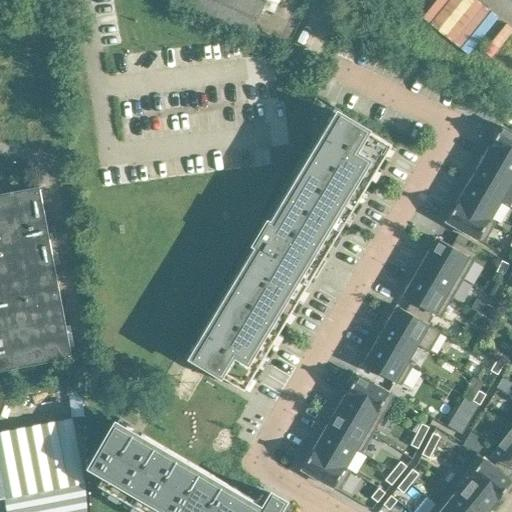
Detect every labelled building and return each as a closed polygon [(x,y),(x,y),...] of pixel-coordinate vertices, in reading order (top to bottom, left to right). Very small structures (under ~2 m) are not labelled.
[(266,0),(176,0),(175,3),(249,37),(266,0)] [(435,0),(463,28),(491,0),(435,0)] [(377,169),(384,157),(381,155),(386,145),(390,148),(392,145),(340,114),(274,225),(268,221),(254,245),(260,248),(193,358),(245,389),(246,387),(242,385),(249,374),(253,376),(259,365),(256,363),(262,352),(266,354),(272,343),(269,341),(275,330),(279,333),(286,321),(282,319),(288,309),(292,311),(299,299),(295,297),(302,287),(305,289),(312,277),(309,275),(321,255),(324,257),(332,244),(328,242),(334,233),(337,235),(345,223),(341,220),(347,211),(350,213),(358,201),(354,199),(360,189),(364,192),(371,179),(368,177),(373,167),(377,169)] [(511,132),(502,126),(491,146),(511,157),(511,132)] [(511,157),(491,146),(480,165),(511,182),(510,183),(511,184),(511,157)] [(0,350),(78,335),(44,159),(0,167),(0,350)] [(511,182),(480,165),(469,183),(500,201),(510,183),(511,182)] [(490,219),(500,201),(469,183),(458,202),(489,220),(490,219)] [(489,220),(458,202),(447,221),(484,243),(496,223),(490,219),(489,220)] [(437,238),(426,258),(463,279),(478,254),(455,240),(451,246),(437,238)] [(463,279),(426,258),(415,277),(452,298),(463,279)] [(509,264),(502,260),(496,272),(504,275),(509,264)] [(441,318),(452,298),(415,277),(404,296),(411,300),(405,311),(429,324),(434,314),(441,318)] [(486,304),(481,315),(482,315),(488,318),(494,307),(486,304)] [(398,306),(386,326),(417,344),(417,345),(429,352),(441,332),(429,324),(405,311),(398,306)] [(417,344),(386,326),(375,345),(406,362),(407,362),(417,345),(417,344)] [(406,362),(375,345),(364,364),(401,386),(413,365),(407,362),(406,362)] [(497,360),(490,371),(498,375),(504,364),(497,360)] [(358,374),(346,394),(384,415),(395,396),(358,374)] [(502,378),(497,388),(506,393),(509,388),(508,381),(502,378)] [(479,390),(472,401),(480,405),(486,394),(479,390)] [(373,434),(384,415),(346,394),(336,413),(373,434)] [(373,434),(336,413),(325,431),(356,449),(355,450),(362,454),(373,434)] [(470,423),(483,433),(490,423),(476,414),(470,423)] [(423,438),(429,427),(422,423),(416,434),(423,438)] [(278,511),(285,501),(272,493),(262,511),(115,425),(90,467),(104,475),(98,485),(145,511),(278,511)] [(356,449),(325,431),(314,450),(345,468),(345,467),(355,450),(356,449)] [(511,434),(510,432),(494,452),(487,447),(490,442),(470,432),(463,445),(490,458),(497,461),(511,468),(511,434)] [(433,433),(427,443),(435,447),(440,436),(433,433)] [(418,449),(423,438),(416,434),(411,445),(418,449)] [(429,458),(435,447),(427,443),(422,454),(429,458)] [(345,467),(345,468),(314,450),(303,469),(340,491),(352,471),(345,467)] [(511,474),(511,468),(497,461),(493,465),(477,452),(463,470),(498,498),(511,480),(509,478),(511,474)] [(400,461),(393,471),(399,476),(407,466),(400,461)] [(412,469),(405,478),(411,484),(419,474),(412,469)] [(486,511),(498,498),(463,470),(449,487),(480,511),(486,511)] [(391,485),(399,476),(393,471),(385,480),(391,485)] [(404,493),(411,484),(405,478),(397,488),(404,493)] [(480,511),(449,487),(436,504),(446,511),(480,511)] [(371,497),(377,502),(385,493),(379,488),(371,497)] [(391,495),(383,505),(390,510),(397,500),(391,495)]
